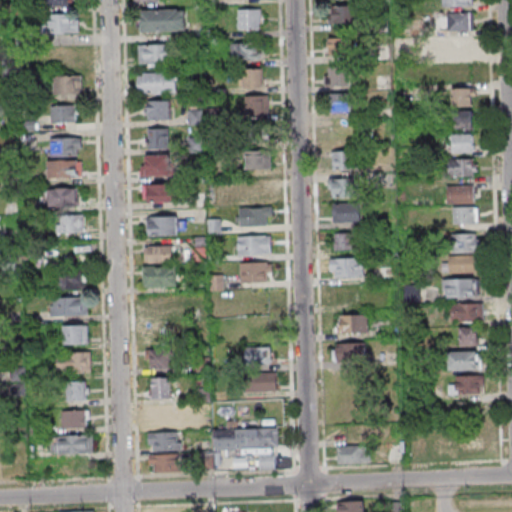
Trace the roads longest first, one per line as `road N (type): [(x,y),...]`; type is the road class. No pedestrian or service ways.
road 1 (residential): [(511,475),(0,497)]
road 2 (residential): [(123,511),(106,0)]
road 3 (residential): [(307,511),(292,0)]
road 4 (residential): [(511,259),(504,0)]
